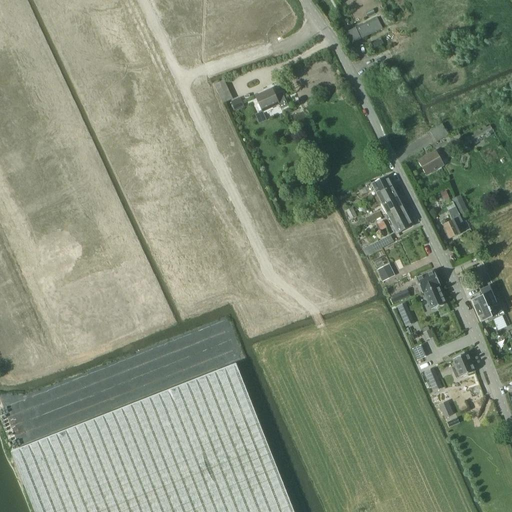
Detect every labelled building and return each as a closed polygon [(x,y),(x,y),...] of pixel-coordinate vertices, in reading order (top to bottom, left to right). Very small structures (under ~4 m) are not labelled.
[(351,44),(383,29),(377,18),(346,32),(351,44)] [(276,98),(272,88),(255,96),(262,113),(279,105),(281,110),(288,106),(283,95),(276,98)] [(238,99),(231,102),(235,111),(242,108),(238,99)] [(429,132),(436,143),(448,135),(442,125),(429,132)] [(493,130),(490,126),(486,128),(486,126),(481,129),(482,130),(481,131),(480,130),(476,132),(477,134),(462,142),(465,147),(493,130)] [(426,175),(443,166),(443,165),(443,162),(442,159),(439,158),(435,152),(418,161),(426,175)] [(377,195),(392,187),(391,184),(391,182),(389,179),(388,178),(387,177),(371,185),(377,195)] [(382,205),(397,197),(392,187),(377,195),(382,205)] [(445,192),(440,194),(444,201),(449,199),(445,192)] [(453,199),(462,218),(470,215),(461,195),(453,199)] [(387,215),(403,207),(397,197),(382,205),(387,215)] [(463,231),(460,224),(462,223),(453,203),(446,207),(452,221),(446,224),(444,221),(441,222),(443,225),(442,226),(449,240),(460,234),(459,233),(463,231)] [(352,207),(346,210),(350,219),(356,216),(352,207)] [(392,225),(408,216),(403,207),(387,215),(392,225)] [(379,213),(372,216),(375,221),(382,218),(379,213)] [(408,216),(392,225),(397,235),(413,227),(412,226),(413,224),(411,221),(409,220),(408,216)] [(356,230),(361,227),(357,219),(352,222),(356,230)] [(383,222),(377,225),(380,230),(386,228),(383,222)] [(391,236),(382,241),(385,247),(394,242),(391,236)] [(394,276),(388,265),(378,270),(384,281),(394,276)] [(422,294),(424,293),(439,287),(440,286),(434,271),(416,279),(422,294)] [(501,314),(489,286),(480,290),(482,296),(472,301),(476,312),(477,311),(480,318),(480,319),(481,323),(501,314)] [(446,304),(439,287),(424,293),(431,311),(446,304)] [(407,290),(400,293),(403,300),(409,297),(407,290)] [(397,307),(403,320),(410,317),(405,304),(397,307)] [(460,378),(475,372),(467,354),(452,360),(460,378)] [(294,511),(236,364),(12,453),(34,511),(294,511)] [(431,385),(438,382),(432,369),(425,372),(431,385)]
